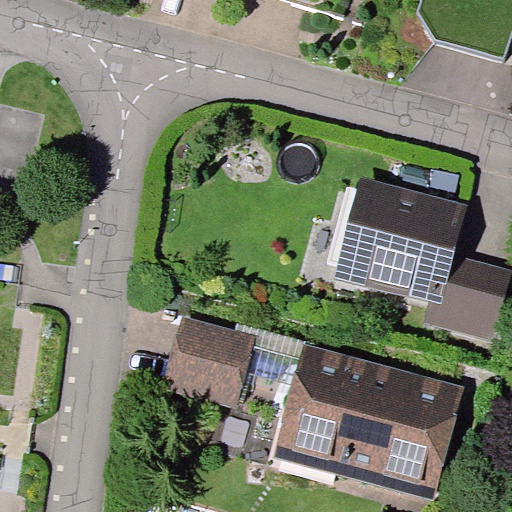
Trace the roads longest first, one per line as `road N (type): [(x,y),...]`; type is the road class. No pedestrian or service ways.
road 1 (residential): [(132,49),(83,511)]
road 2 (residential): [(132,49),(511,151)]
road 3 (residential): [(0,17),(132,49)]
